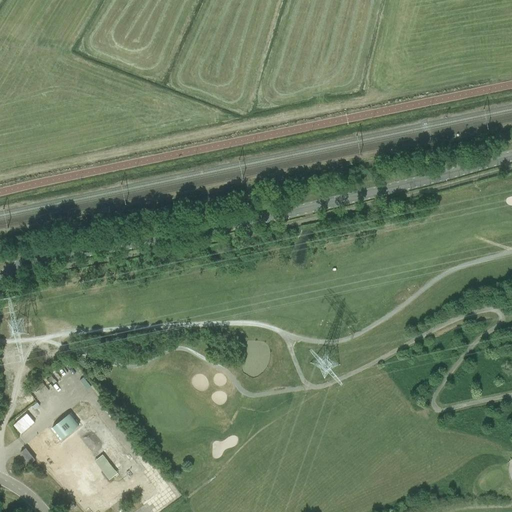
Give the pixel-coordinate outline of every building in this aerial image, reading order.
[(21,435),(34,423),(26,414),(13,426),(21,435)] [(104,450),(118,437),(99,416),(84,429),(104,450)] [(30,448),(38,458),(47,450),(40,441),(30,448)] [(125,444),(119,448),(121,451),(130,462),(135,457),(125,444)] [(29,465),(35,460),(25,449),(20,453),(29,465)] [(111,481),(120,473),(104,455),(96,462),(111,481)]
